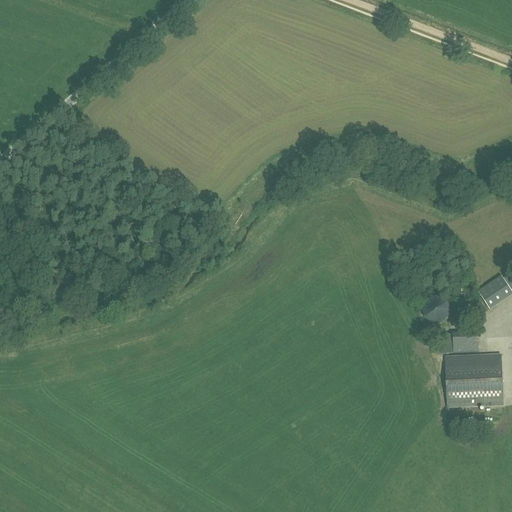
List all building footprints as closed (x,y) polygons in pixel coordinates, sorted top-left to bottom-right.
[(511,294),(501,277),(478,292),(489,309),(511,294)] [(449,316),(450,313),(450,310),(449,306),(448,304),(446,301),(445,300),(443,299),(442,298),(438,297),(436,297),(434,297),(431,298),(429,299),(428,300),(426,301),(424,304),(423,306),(422,307),(422,311),(422,314),(423,316),(424,318),(425,319),(426,321),(429,323),(430,324),(434,325),(436,325),(438,325),(439,325),(443,323),(444,322),(447,320),(448,318),(449,316)] [(486,312),(481,303),(459,315),(464,324),(486,312)] [(479,364),(478,338),(453,339),(454,365),(479,364)] [(447,408),(503,406),(501,367),(446,369),(447,408)]
